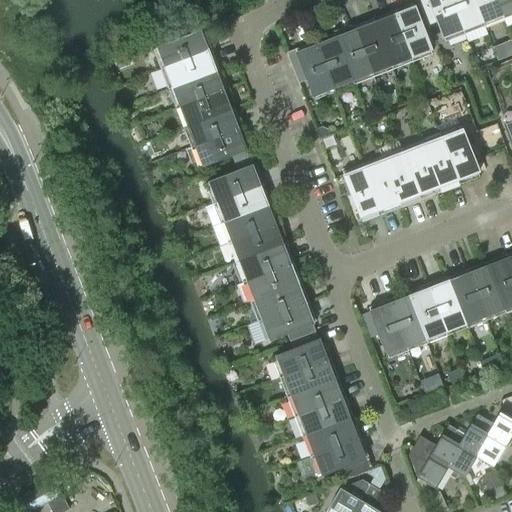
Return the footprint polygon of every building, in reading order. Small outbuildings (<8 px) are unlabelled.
[(442,42),(462,34),(448,0),(416,0),(426,25),(434,22),(442,42)] [(471,0),(448,0),(462,34),(482,27),(471,0)] [(493,0),(471,0),(482,27),(501,19),(493,0)] [(511,0),(493,0),(501,19),(511,14),(511,0)] [(411,4),(391,12),(410,62),(430,54),(411,4)] [(391,70),(410,62),(391,12),(371,19),(391,70)] [(371,77),(391,70),(371,19),(351,27),(371,77)] [(351,85),(371,77),(351,27),(332,34),(351,85)] [(151,50),(159,70),(209,51),(201,31),(151,50)] [(331,92),(351,85),(332,34),(312,42),(331,92)] [(312,100),(331,92),(312,42),(292,49),(294,53),(287,56),(285,52),(284,52),(296,83),(304,80),(312,100)] [(159,70),(166,89),(216,70),(209,51),(159,70)] [(166,89),(174,110),(224,90),(216,70),(166,89)] [(174,110),(181,129),(231,110),(224,90),(174,110)] [(181,129),(189,149),(239,129),(231,110),(181,129)] [(459,127),(439,135),(458,185),(478,177),(459,127)] [(246,149),(239,129),(189,149),(196,168),(246,149)] [(438,192),(458,185),(439,135),(419,143),(438,192)] [(419,200),(438,192),(419,143),(399,150),(419,200)] [(399,207),(419,200),(399,150),(380,158),(399,207)] [(379,215),(399,207),(380,158),(360,166),(379,215)] [(203,185),(210,205),(261,186),(253,166),(203,185)] [(359,223),(379,215),(360,166),(340,173),(359,223)] [(210,205),(218,225),(268,206),(261,186),(210,205)] [(218,225),(226,245),(276,225),(268,206),(218,225)] [(226,245),(233,264),(284,245),(276,225),(226,245)] [(233,264),(241,283),(291,264),(284,245),(233,264)] [(511,251),(503,255),(511,276),(511,251)] [(511,276),(503,255),(483,262),(503,313),(511,309),(511,276)] [(483,262),(464,270),(483,321),(503,313),(483,262)] [(241,283),(248,303),(299,284),(291,264),(241,283)] [(464,270),(445,277),(464,328),(483,321),(464,270)] [(445,277),(425,285),(444,336),(464,328),(445,277)] [(248,303),(256,322),(306,303),(299,284),(248,303)] [(425,285),(405,293),(425,343),(444,336),(425,285)] [(405,293),(387,300),(406,351),(425,343),(405,293)] [(386,359),(406,351),(387,300),(366,308),(386,359)] [(314,323),(306,303),(256,322),(264,342),(314,323)] [(271,359),(278,379),(328,360),(320,340),(318,341),(315,332),(288,342),(291,351),(271,359)] [(278,379),(286,398),(335,379),(328,360),(278,379)] [(286,398),(293,418),(343,399),(335,379),(286,398)] [(293,418),(301,437),(351,418),(343,399),(293,418)] [(474,416),(469,426),(486,436),(473,457),(474,458),(491,468),(511,430),(511,423),(498,415),(492,426),(474,416)] [(301,437),(309,457),(358,437),(351,418),(301,437)] [(463,479),(474,458),(473,457),(486,436),(469,426),(463,436),(446,426),(440,438),(456,447),(444,468),(463,479)] [(366,458),(358,437),(309,457),(316,477),(366,458)] [(456,447),(440,438),(434,447),(417,437),(406,456),(415,480),(432,489),(444,468),(456,447)] [(360,481),(338,489),(327,508),(333,511),(374,511),(369,509),(379,492),(376,490),(382,480),(377,470),(367,485),(360,481)] [(50,480),(4,506),(0,508),(2,511),(31,511),(45,504),(49,511),(64,511),(67,510),(50,480)]
